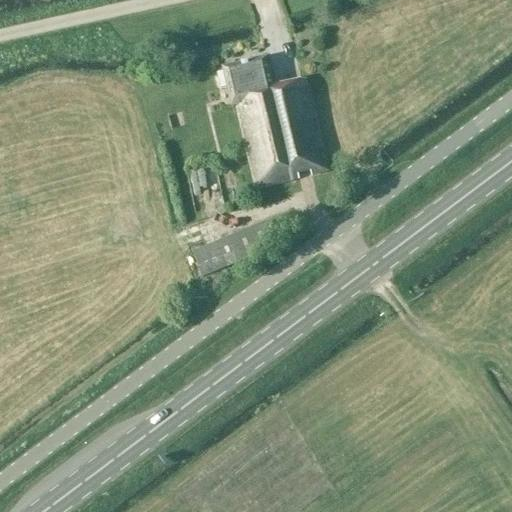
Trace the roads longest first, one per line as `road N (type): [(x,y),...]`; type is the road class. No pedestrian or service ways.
road 1 (unclassified): [(0,483),(511,101)]
road 2 (primary): [(43,511),(511,162)]
road 3 (unclassified): [(0,35),(164,0)]
